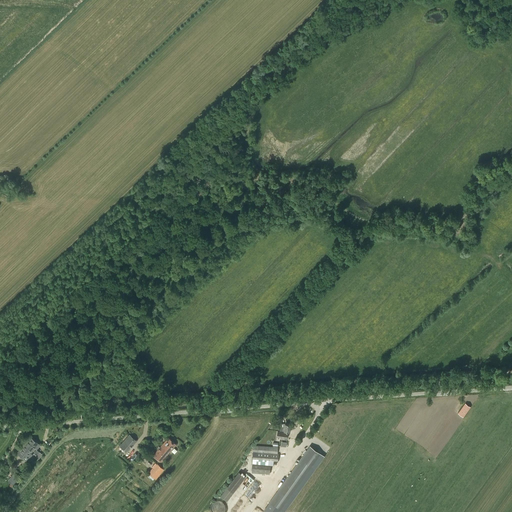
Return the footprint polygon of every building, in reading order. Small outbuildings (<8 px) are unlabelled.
[(463,418),(470,407),(465,404),(458,414),(463,418)] [(278,431),(277,437),(280,437),(280,439),(284,440),(285,438),(287,438),(288,431),(290,431),(291,424),(285,423),(285,424),(281,423),(280,431),(278,431)] [(130,435),(120,446),(126,451),(136,440),(130,435)] [(30,437),(24,444),(29,448),(28,449),(29,449),(28,451),(29,451),(29,452),(31,453),(35,448),(37,449),(40,445),(30,437)] [(153,455),(161,462),(176,444),(168,437),(153,455)] [(24,444),(17,453),(26,460),(28,457),(29,458),(32,455),(31,453),(29,452),(29,451),(28,451),(29,449),(28,449),(29,448),(24,444)] [(253,451),(252,464),(273,466),(274,462),(278,462),(279,453),(278,453),(278,447),(258,445),(254,445),(253,451)] [(270,503),(264,511),(278,511),(280,510),(320,453),(311,446),(305,454),(270,503)] [(33,454),(38,458),(39,459),(43,454),(42,453),(36,449),(33,453),(34,453),(33,454)] [(164,469),(157,463),(148,473),(156,479),(164,469)] [(16,470),(13,474),(18,478),(21,474),(16,470)] [(219,495),(227,500),(245,476),(237,470),(219,495)] [(13,485),(14,484),(15,485),(18,480),(17,480),(18,478),(13,474),(8,480),(10,483),(9,484),(11,487),(13,485)] [(224,504),(223,503),(222,502),(221,502),(220,501),(219,501),(218,501),(217,501),(216,501),(215,502),(214,502),(213,503),(212,504),(212,505),(211,505),(211,506),(211,507),(211,508),(210,508),(210,509),(211,510),(211,511),(224,511),(225,511),(225,510),(225,509),(225,508),(225,507),(225,506),(225,505),(224,505),(224,504)]
